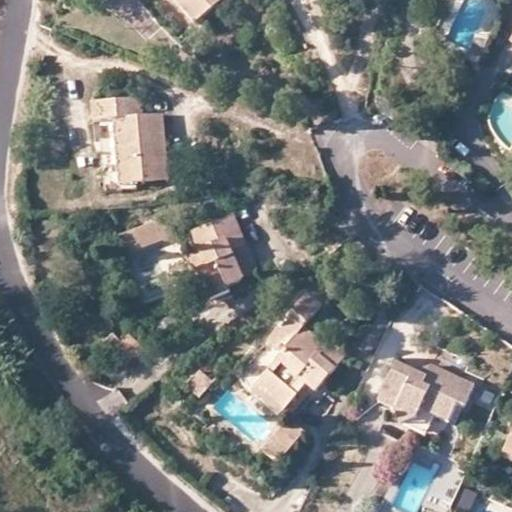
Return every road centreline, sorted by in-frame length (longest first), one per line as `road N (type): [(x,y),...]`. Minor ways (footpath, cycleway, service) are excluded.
road 1 (residential): [(511,235),(375,137),(354,136),(344,147),(361,208),(384,232),(511,322)]
road 2 (residential): [(193,511),(127,450),(47,352),(0,238)]
road 3 (residential): [(0,199),(25,0)]
